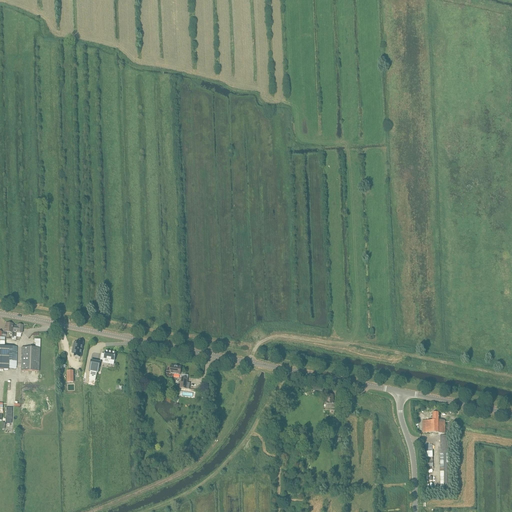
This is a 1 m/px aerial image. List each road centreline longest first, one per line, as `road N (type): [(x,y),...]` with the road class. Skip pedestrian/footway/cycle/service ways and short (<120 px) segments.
road 1 (unclassified): [(400,391),(0,313)]
road 2 (track): [(247,362),(262,341),(284,336),(511,376)]
road 3 (unclassified): [(415,511),(400,391)]
